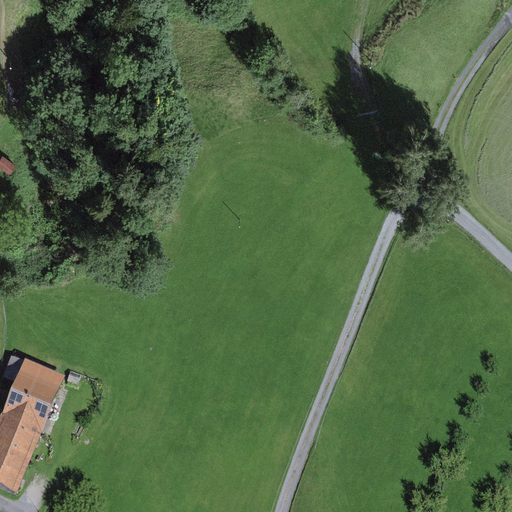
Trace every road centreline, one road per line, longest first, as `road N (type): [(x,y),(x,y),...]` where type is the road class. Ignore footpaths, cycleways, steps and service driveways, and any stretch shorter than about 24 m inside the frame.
road 1 (track): [(360,0),(356,24),(415,173)]
road 2 (unclassified): [(415,173),(511,264)]
